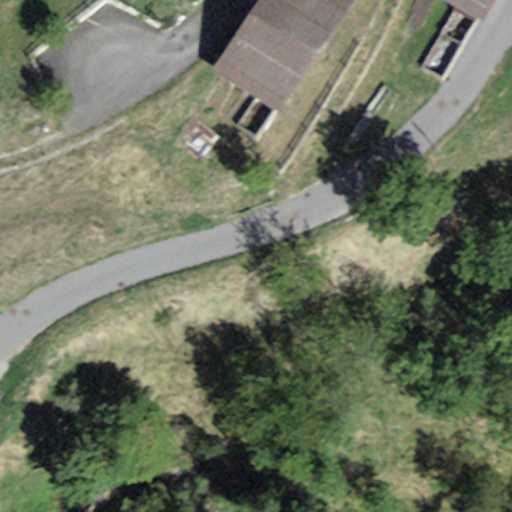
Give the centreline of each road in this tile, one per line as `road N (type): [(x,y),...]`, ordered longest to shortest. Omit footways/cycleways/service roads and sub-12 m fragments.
road 1 (unclassified): [(511,6),(431,125),(362,180),(282,223),(84,285),(0,343)]
road 2 (residential): [(226,0),(125,91)]
